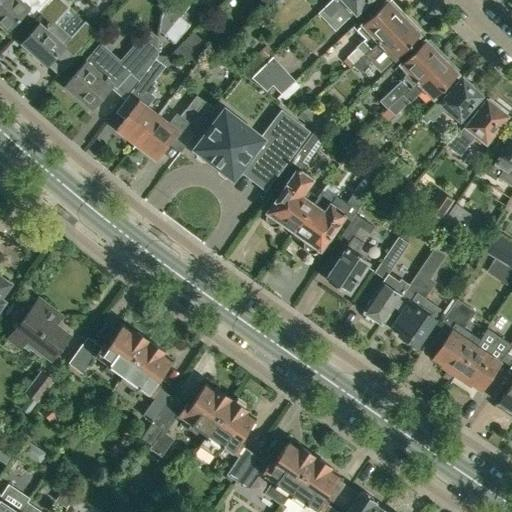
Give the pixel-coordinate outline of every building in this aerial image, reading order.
[(39,11),(49,0),(0,0),(0,22),(7,29),(25,11),(33,18),(39,11)] [(85,21),(70,38),(53,22),(67,6),(60,0),(49,0),(39,11),(33,18),(38,23),(21,42),(46,65),(60,49),(70,58),(95,31),(85,21)] [(355,11),(363,4),(367,0),(331,0),(322,8),(330,16),(338,8),(348,18),(355,11)] [(353,65),(403,18),(395,10),(398,7),(391,0),(389,0),(387,2),(385,0),(356,28),(365,37),(356,46),(357,47),(346,57),(353,65)] [(187,24),(176,15),(162,33),(173,42),(187,24)] [(380,71),(394,57),(404,48),(418,34),(416,32),(419,29),(411,21),(408,24),(403,18),(353,65),(359,71),(370,61),(372,62),(380,71)] [(79,94),(93,106),(112,84),(127,96),(129,93),(156,58),(158,55),(159,38),(151,32),(139,46),(146,51),(129,71),(120,63),(121,61),(101,43),(64,86),(75,95),(79,94)] [(387,108),(440,56),(433,50),(436,47),(428,39),(426,42),(424,40),(400,63),(409,72),(379,100),(387,108)] [(241,68),(250,77),(272,56),(274,54),(264,45),(241,68)] [(272,56),(250,77),(265,90),(271,84),(281,94),(295,81),(272,56)] [(433,97),(442,87),(457,73),(454,71),(457,68),(449,60),(447,63),(440,56),(387,108),(381,114),(389,121),(409,101),(424,87),(433,97)] [(136,144),(158,115),(146,106),(154,96),(151,93),(156,87),(149,81),(162,64),(156,58),(129,93),(139,100),(117,129),(136,144)] [(459,119),(468,110),(481,95),(479,93),(481,91),(472,83),(470,85),(461,77),(437,104),(435,103),(424,114),(432,121),(441,111),(444,113),(448,109),(459,119)] [(281,94),(276,98),(281,104),(300,86),(295,81),(281,94)] [(485,142),(494,130),(506,115),(505,113),(506,111),(496,103),(495,106),(486,99),(470,119),(469,119),(459,131),(457,130),(446,144),(460,155),(475,134),(485,142)] [(224,108),(206,132),(194,148),(197,150),(196,152),(196,156),(202,160),(206,160),(208,158),(219,166),(217,169),(218,172),(224,177),(228,177),(229,175),(232,177),(242,165),(254,148),(261,138),(262,137),(224,108)] [(169,124),(158,115),(136,144),(155,158),(167,142),(176,130),(189,140),(203,122),(185,109),(180,116),(177,114),(169,124)] [(322,134),(336,120),(328,112),(321,119),(314,126),(322,134)] [(427,123),(430,119),(424,114),(420,118),(427,123)] [(294,230),(312,203),(317,197),(305,188),(313,177),(302,170),(325,137),(315,130),(291,163),(298,167),(266,212),(266,213),(265,215),(265,217),(265,218),(266,219),(266,220),(266,221),(267,222),(268,223),(269,224),(271,225),(272,225),(273,226),(275,226),(277,225),(278,225),(280,224),(281,222),(282,221),(294,230)] [(511,164),(511,134),(495,162),(494,162),(487,172),(496,178),(502,168),(506,170),(510,163),(511,164)] [(351,219),(355,213),(379,177),(369,170),(347,203),(324,187),(317,197),(312,203),(294,230),(305,238),(305,239),(304,240),(303,241),(303,243),(303,245),(304,246),(304,248),(305,249),(306,250),(307,251),(308,252),(310,252),(311,252),(313,252),(314,252),(316,251),(317,251),(318,250),(319,249),(320,248),(343,214),(351,219)] [(425,209),(440,219),(452,201),(437,191),(425,209)] [(454,203),(443,221),(474,242),(485,224),(454,203)] [(65,211),(61,215),(73,225),(77,220),(65,211)] [(348,293),(359,276),(369,260),(357,252),(364,242),(363,241),(373,225),(355,213),(351,219),(341,235),(350,240),(325,278),(348,293)] [(175,241),(161,231),(157,236),(171,246),(175,241)] [(511,267),(511,241),(493,231),(483,248),(511,267)] [(397,236),(373,272),(384,279),(408,243),(397,236)] [(416,345),(435,318),(442,307),(425,295),(435,282),(428,277),(444,254),(434,247),(409,284),(406,288),(415,294),(410,301),(393,325),(400,330),(398,333),(416,345)] [(0,293),(8,283),(0,276),(0,303),(2,300),(0,298),(0,293)] [(406,288),(409,284),(400,278),(393,289),(381,281),(363,309),(365,311),(366,314),(370,317),(373,316),(382,323),(406,288)] [(455,374),(475,345),(464,338),(468,332),(463,328),(475,311),(457,298),(444,319),(453,325),(433,356),(442,363),(441,365),(455,374)] [(50,358),(69,334),(47,317),(53,310),(38,299),(8,337),(20,346),(26,339),(50,358)] [(123,375),(148,339),(131,327),(130,329),(123,323),(107,345),(107,344),(102,346),(101,346),(87,336),(69,362),(84,372),(96,356),(123,375)] [(501,359),(511,366),(511,364),(511,340),(510,343),(487,327),(475,345),(455,374),(470,384),(471,382),(481,389),(501,359)] [(157,380),(156,379),(171,358),(163,353),(164,351),(148,339),(123,375),(154,398),(142,415),(152,422),(170,395),(157,386),(157,385),(157,380)] [(511,411),(511,364),(511,366),(507,371),(511,373),(511,381),(498,402),(511,411)] [(40,371),(25,390),(38,400),(53,381),(40,371)] [(206,434),(231,398),(214,386),(213,387),(205,382),(190,404),(189,403),(184,404),(184,405),(170,395),(152,422),(162,429),(174,411),(206,434)] [(240,438),(239,438),(254,416),(247,411),(248,409),(231,398),(206,434),(239,457),(228,474),(237,481),(255,454),(240,444),(241,443),(240,438)] [(50,420),(60,412),(53,403),(48,407),(42,412),(50,420)] [(283,503),(315,456),(298,444),(297,445),(289,440),(274,462),(273,461),(268,462),(268,463),(255,454),(237,481),(247,488),(259,470),(276,482),(268,493),(283,503)] [(20,451),(38,464),(42,457),(42,453),(28,444),(24,445),(20,451)] [(300,511),(307,503),(320,511),(338,511),(339,511),(324,502),(325,501),(324,496),(323,495),(338,473),(330,468),(331,467),(315,456),(283,503),(296,511),(300,511)] [(336,504),(349,486),(340,480),(328,497),(329,499),(336,504)] [(0,494),(0,493),(0,511),(19,511),(20,511),(27,502),(30,497),(8,483),(0,494)] [(361,492),(359,491),(358,492),(349,486),(336,504),(346,511),(345,511),(380,511),(384,508),(373,500),(372,496),(365,491),(361,492)] [(41,511),(27,502),(20,511),(19,511),(41,511)]
